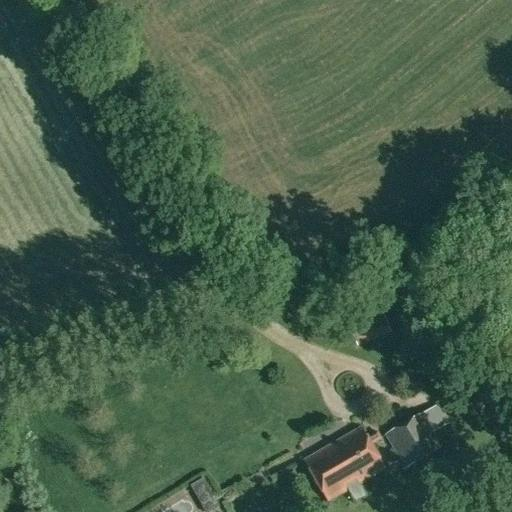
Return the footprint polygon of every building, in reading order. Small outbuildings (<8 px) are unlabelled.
[(350,326),(357,346),(392,333),(384,313),(350,326)] [(385,434),(405,468),(443,449),(432,432),(450,421),(439,403),(421,414),(385,434)] [(511,416),(509,414),(491,427),(504,445),(511,439),(511,416)] [(304,461),(327,501),(347,490),(345,486),(357,479),(359,483),(385,469),(362,429),(304,461)] [(190,486),(205,511),(211,511),(219,507),(203,479),(190,486)]
